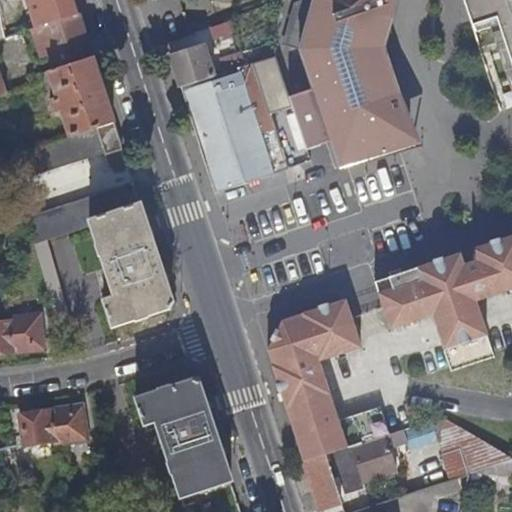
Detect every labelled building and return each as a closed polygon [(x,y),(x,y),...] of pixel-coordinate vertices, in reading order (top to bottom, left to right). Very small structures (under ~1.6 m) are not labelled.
[(76,14),(71,0),(33,0),(41,25),(76,14)] [(333,163),(391,145),(388,136),(408,130),(394,42),(398,0),(300,0),(291,4),(287,47),(297,49),(305,74),(302,82),(310,107),(315,106),(333,163)] [(489,23),(511,97),(511,0),(470,0),(476,27),(489,23)] [(11,10),(0,13),(0,22),(4,38),(19,33),(11,10)] [(90,56),(76,14),(41,25),(26,30),(28,36),(42,31),(54,68),(90,56)] [(169,56),(179,87),(211,77),(202,46),(169,56)] [(112,124),(90,56),(54,68),(45,70),(54,97),(47,99),(52,116),(60,114),(68,138),(112,124)] [(268,79),(262,60),(251,64),(252,68),(257,83),(268,79)] [(252,68),(238,73),(255,126),(270,121),(257,83),(252,68)] [(179,87),(180,91),(238,73),(236,69),(211,77),(179,87)] [(180,91),(213,192),(271,174),(269,169),(262,145),(255,126),(238,73),(180,91)] [(120,148),(112,124),(68,138),(4,159),(11,183),(102,153),(102,154),(120,148)] [(262,145),(269,169),(276,166),(268,143),(262,145)] [(171,306),(138,202),(101,214),(95,195),(23,217),(29,238),(55,326),(67,322),(43,241),(88,226),(111,296),(90,303),(99,331),(171,306)] [(511,235),(373,282),(383,308),(390,330),(432,315),(461,305),(460,300),(472,296),(473,301),(475,301),(511,287),(511,235)] [(461,305),(432,315),(443,345),(485,330),(475,301),(473,301),(472,296),(460,300),(461,305)] [(265,351),(271,367),(278,364),(276,358),(291,327),(345,308),(343,301),(284,321),(284,322),(280,322),(265,351)] [(277,385),(285,409),(326,393),(316,361),(358,346),(349,319),(345,308),(291,327),(276,358),(278,364),(271,367),(277,385)] [(38,315),(6,318),(5,322),(9,352),(42,349),(38,315)] [(0,353),(9,352),(5,322),(0,322),(0,353)] [(485,330),(443,345),(453,372),(494,358),(485,330)] [(229,481),(195,377),(123,401),(132,428),(152,422),(178,498),(229,481)] [(285,409),(293,435),(336,420),(326,393),(285,409)] [(77,405),(48,410),(52,441),(53,445),(83,439),(77,405)] [(336,420),(293,435),(302,462),(349,447),(361,443),(360,441),(390,431),(380,405),(336,420)] [(52,441),(48,410),(15,416),(21,446),(52,441)] [(448,481),(467,475),(511,460),(439,418),(406,428),(414,450),(435,443),(448,481)] [(361,443),(349,447),(360,480),(360,482),(394,471),(382,436),(361,443)] [(302,462),(313,495),(334,488),(360,480),(349,447),(302,462)] [(511,460),(467,475),(463,493),(500,496),(507,477),(511,478),(511,460)] [(313,495),(318,510),(339,502),(334,488),(313,495)] [(93,511),(89,496),(77,500),(81,511),(93,511)] [(318,510),(318,511),(342,511),(339,502),(318,510)]
